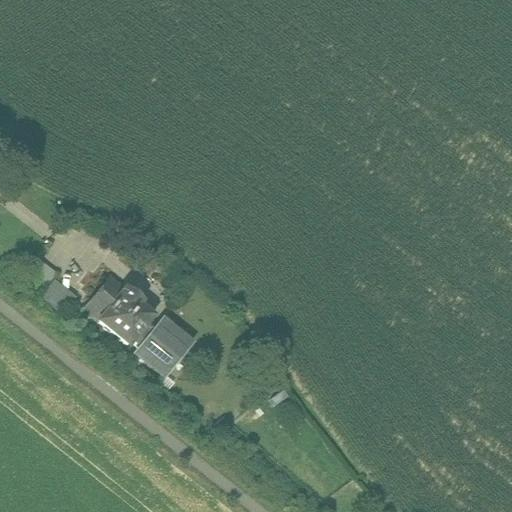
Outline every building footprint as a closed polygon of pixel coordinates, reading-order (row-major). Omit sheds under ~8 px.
[(18,275),(39,292),(55,272),(34,256),(18,275)] [(52,278),(37,297),(61,315),(75,296),(52,278)] [(137,303),(108,279),(104,283),(87,304),(102,315),(96,322),(109,332),(101,342),(115,353),(122,343),(125,345),(131,338),(137,331),(148,317),(134,306),(137,303)] [(140,345),(139,347),(167,370),(183,350),(155,328),(146,338),(140,345)] [(137,331),(131,338),(140,345),(146,338),(137,331)]
